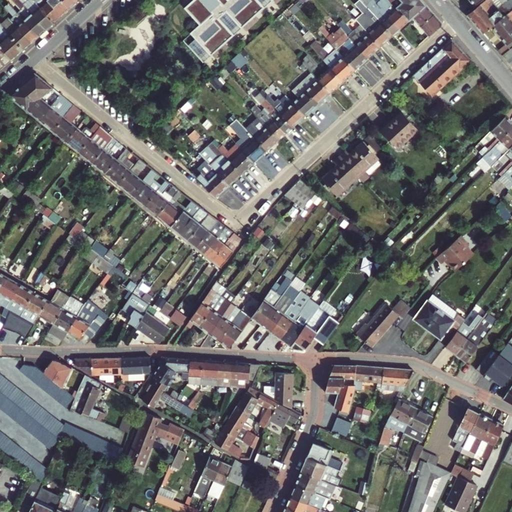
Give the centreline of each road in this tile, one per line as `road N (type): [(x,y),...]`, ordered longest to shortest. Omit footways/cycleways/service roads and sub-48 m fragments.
road 1 (residential): [(34,60),(239,226),(455,22)]
road 2 (residential): [(0,350),(316,359)]
road 3 (residential): [(511,409),(412,362),(316,359)]
road 4 (residential): [(316,359),(312,419),(272,511)]
